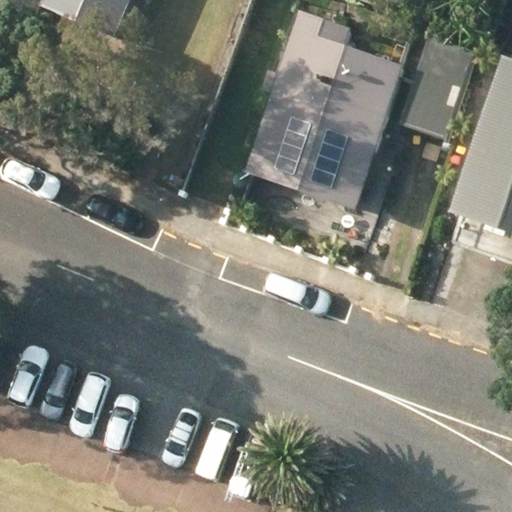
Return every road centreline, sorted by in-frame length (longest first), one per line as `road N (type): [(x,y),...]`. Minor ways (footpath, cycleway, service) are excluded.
road 1 (residential): [(0,240),(386,399)]
road 2 (residential): [(511,504),(386,399)]
road 3 (residential): [(386,399),(511,430)]
